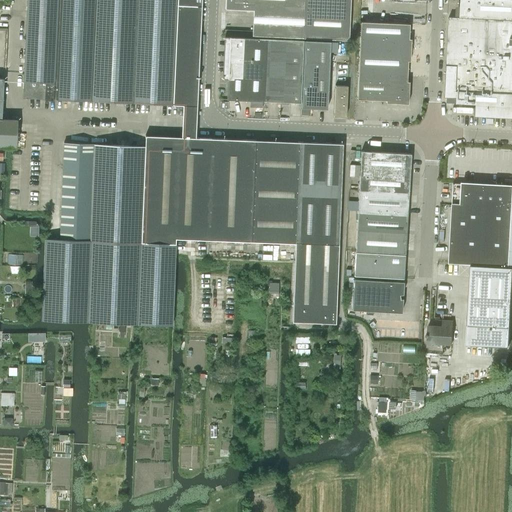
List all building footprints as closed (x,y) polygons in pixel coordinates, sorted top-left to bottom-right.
[(26,0),(25,34),(200,41),(201,6),(201,0),(26,0)] [(348,40),(350,0),(224,0),(225,9),(253,10),(252,31),(224,29),(223,34),(348,40)] [(449,16),(446,74),(445,97),(457,97),(456,103),(476,104),(475,116),(511,117),(511,0),(460,0),(460,17),(449,16)] [(360,21),(358,73),(357,99),(386,100),(386,102),(408,103),(409,81),(407,81),(408,61),(410,61),(411,38),(409,38),(409,23),(360,21)] [(53,99),(84,101),(173,105),(196,106),(196,116),(197,116),(200,41),(25,34),(23,98),(44,99),(44,100),(53,100),(53,99)] [(229,37),(227,99),(282,102),(284,39),(229,37)] [(300,102),(303,40),(284,39),(282,102),(300,102)] [(304,40),(301,108),(327,109),(330,51),(337,51),(337,41),(330,41),(304,40)] [(0,77),(0,146),(16,148),(17,132),(17,119),(1,118),(4,78),(0,77)] [(346,117),(347,86),(335,85),(334,116),(346,117)] [(64,143),(60,239),(44,238),(40,321),(172,326),(176,238),(210,239),(213,163),(214,138),(196,138),(196,127),(195,127),(195,138),(145,136),(145,146),(64,143)] [(213,163),(210,239),(295,243),(292,321),(335,323),(339,244),(343,143),(299,142),(214,138),(213,163)] [(361,151),(360,170),(385,172),(386,152),(361,151)] [(386,152),(385,172),(410,173),(411,153),(386,152)] [(360,170),(359,190),(408,193),(410,173),(385,172),(360,170)] [(449,263),(509,266),(511,210),(511,185),(454,183),(449,263)] [(359,190),(357,210),(407,213),(408,193),(359,190)] [(356,230),(406,233),(407,213),(357,210),(348,210),(347,230),(356,230)] [(356,230),(355,250),(405,253),(406,233),(356,230)] [(355,251),(354,275),(404,278),(405,254),(355,251)] [(508,347),(511,283),(511,267),(471,265),(466,345),(508,347)] [(402,312),(402,298),(403,281),(354,278),(352,309),(402,312)] [(451,345),(452,327),(428,325),(427,343),(451,345)] [(14,393),(1,393),(0,405),(13,405),(14,393)] [(0,481),(0,494),(4,495),(4,494),(7,495),(7,494),(12,494),(12,483),(5,483),(5,482),(0,481)]
